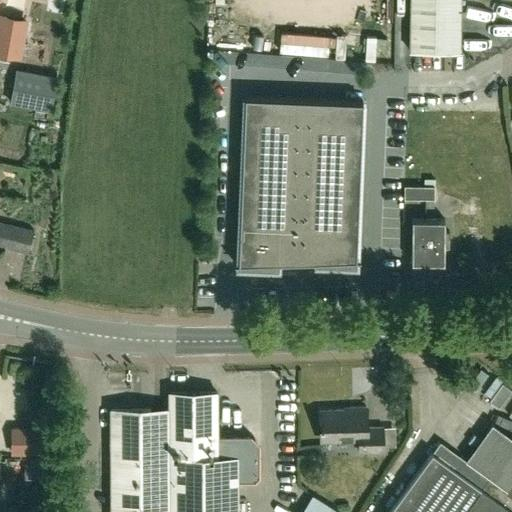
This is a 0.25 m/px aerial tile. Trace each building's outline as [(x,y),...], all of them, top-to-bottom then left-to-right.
[(460,0),(410,0),(409,52),(460,52),(460,0)] [(24,26),(0,21),(0,52),(18,57),(24,26)] [(49,109),(52,96),(39,93),(43,75),(16,70),(10,102),(49,109)] [(238,256),(245,263),(349,260),(356,252),(363,101),(245,97),(238,256)] [(434,186),(403,186),(403,199),(434,199),(434,186)] [(444,263),(444,247),(449,245),(449,225),(444,224),(444,220),(412,219),(411,263),(444,263)] [(33,229),(0,221),(0,247),(27,254),(33,229)] [(502,383),(489,401),(498,408),(511,390),(502,383)] [(168,410),(168,511),(236,511),(236,482),(251,482),(256,476),(256,446),(251,446),(244,438),(241,442),(236,438),(231,438),(228,442),(224,438),(220,438),(216,442),(216,393),(168,393),(168,410)] [(326,426),(326,440),(360,440),(360,452),(384,451),(383,427),(366,427),(366,406),(349,407),(349,409),(320,409),(321,426),(326,426)] [(109,511),(168,511),(168,410),(110,410),(109,511)] [(39,427),(10,427),(10,455),(39,455),(39,427)] [(511,511),(511,437),(509,435),(474,484),(433,454),(440,444),(447,449),(448,448),(440,442),(388,511),(511,511)] [(42,466),(28,465),(27,479),(41,480),(42,466)] [(311,495),(300,511),(348,511),(352,505),(324,487),(317,498),(311,495)]
